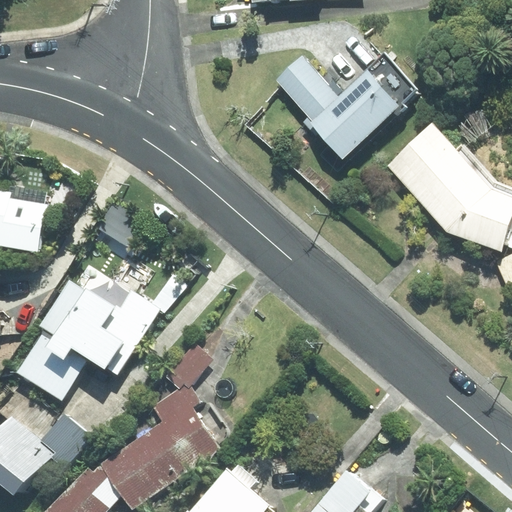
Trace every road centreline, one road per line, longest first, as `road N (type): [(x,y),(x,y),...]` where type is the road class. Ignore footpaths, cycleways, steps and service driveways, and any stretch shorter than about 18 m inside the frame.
road 1 (residential): [(124,126),(511,454)]
road 2 (residential): [(0,85),(80,103),(124,126)]
road 3 (residential): [(146,0),(142,60),(124,126)]
